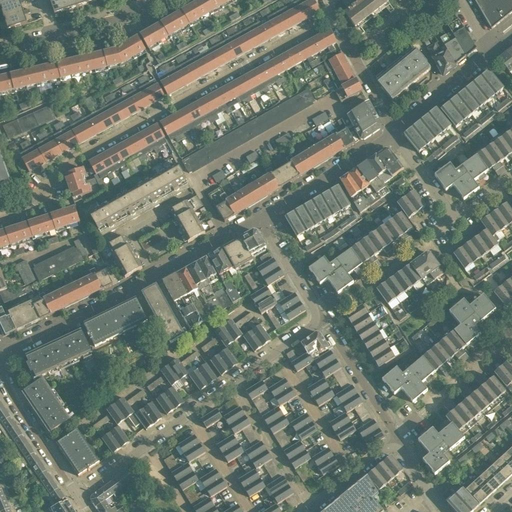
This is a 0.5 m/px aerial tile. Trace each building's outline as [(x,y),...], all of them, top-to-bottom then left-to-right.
[(0,0),(0,6),(1,9),(1,8),(20,2),(20,1),(19,0),(0,0)] [(24,13),(23,12),(21,5),(27,3),(25,0),(22,0),(20,1),(20,2),(1,8),(3,12),(2,12),(4,20),(5,19),(24,13)] [(49,0),(55,15),(66,11),(62,0),(49,0)] [(62,0),(66,11),(77,8),(74,0),(62,0)] [(199,0),(192,4),(202,21),(238,0),(199,0)] [(303,22),(311,17),(302,0),(299,0),(293,4),(303,22)] [(313,0),(302,0),(311,17),(320,12),(313,0)] [(365,33),(364,33),(361,28),(373,18),(360,1),(356,4),(352,0),(344,0),(342,1),(349,10),(344,14),(361,36),(365,33)] [(361,0),(360,1),(373,18),(386,9),(390,14),(394,11),(385,0),(361,0)] [(511,0),(474,0),(492,30),(511,12),(511,0)] [(141,36),(149,49),(150,51),(162,45),(172,39),(202,21),(192,4),(140,35),(141,36)] [(293,4),(285,8),(295,26),(303,22),(293,4)] [(286,31),(295,26),(285,8),(276,13),(286,31)] [(5,19),(6,23),(5,23),(8,30),(27,24),(25,16),(30,14),(29,10),(23,12),(24,13),(5,19)] [(267,18),(270,23),(278,36),(286,31),(276,13),(267,18)] [(451,32),(455,40),(466,58),(467,58),(477,50),(458,20),(447,27),(451,32)] [(259,22),(251,27),(261,45),(269,40),(262,27),(259,22)] [(269,40),(278,36),(270,23),(262,27),(269,40)] [(252,50),(261,45),(251,27),(242,31),(252,50)] [(466,59),(466,58),(455,40),(450,43),(446,35),(440,27),(435,30),(437,35),(456,67),(457,66),(458,66),(459,65),(460,64),(463,61),(464,60),(464,59),(466,59)] [(328,48),(327,48),(330,53),(332,57),(337,55),(332,46),(336,43),(329,30),(321,35),(328,48)] [(242,31),(234,36),(244,54),(252,50),(242,31)] [(320,52),(327,48),(328,48),(321,35),(312,39),(320,52)] [(449,73),(456,67),(437,35),(429,39),(433,46),(449,73)] [(236,59),(244,54),(234,36),(226,41),(236,59)] [(136,59),(146,54),(137,37),(127,44),(135,57),(136,59)] [(311,57),(320,52),(312,39),(304,44),(311,57)] [(226,41),(217,45),(227,63),(236,59),(226,41)] [(136,59),(135,57),(127,44),(116,50),(122,65),(123,67),(124,66),(136,59)] [(316,66),(314,61),(311,57),(304,44),(296,49),(303,62),(307,59),(312,69),(316,66)] [(219,68),(227,63),(217,45),(209,50),(219,68)] [(433,59),(439,71),(442,75),(445,76),(449,73),(433,46),(427,49),(433,59)] [(287,53),(294,66),(303,62),(296,49),(287,53)] [(394,64),(395,66),(411,86),(430,70),(425,64),(427,62),(417,49),(415,51),(413,51),(412,49),(405,55),(407,57),(403,60),(401,58),(394,64)] [(123,67),(122,65),(116,50),(81,58),(86,76),(120,68),(123,67)] [(200,55),(210,73),(219,68),(209,50),(200,55)] [(279,58),(286,71),(294,66),(287,53),(279,58)] [(501,63),(510,74),(511,71),(511,60),(505,53),(498,59),(501,63)] [(329,62),(324,64),(328,72),(347,63),(342,54),(328,61),(329,62)] [(202,77),(210,73),(200,55),(192,59),(202,77)] [(81,58),(0,77),(0,96),(63,81),(86,76),(81,58)] [(277,76),(278,75),(286,71),(279,58),(270,63),(277,76)] [(192,59),(183,64),(193,82),(202,77),(192,59)] [(262,67),(272,85),(276,83),(278,87),(283,85),(280,81),(278,75),(277,76),(270,63),(262,67)] [(328,72),(333,81),(351,71),(347,63),(328,72)] [(193,82),(183,64),(175,69),(185,87),(193,82)] [(393,101),(411,86),(395,66),(394,64),(386,70),(388,72),(384,75),(383,73),(376,79),(377,81),(377,82),(393,101)] [(253,72),(265,94),(269,92),(267,88),(269,87),(271,91),(274,90),(272,85),(262,67),(253,72)] [(175,69),(167,73),(177,91),(185,87),(175,69)] [(333,81),(338,90),(356,80),(351,71),(333,81)] [(245,77),(255,95),(259,92),(261,96),(265,94),(253,72),(245,77)] [(489,72),(473,85),(487,103),(503,90),(489,72)] [(168,96),(177,91),(167,73),(158,78),(168,96)] [(250,97),(255,95),(245,77),(237,81),(249,103),(252,101),(250,97)] [(155,80),(146,85),(156,102),(164,97),(155,80)] [(362,91),(356,80),(338,90),(335,91),(341,103),(362,91)] [(228,86),(238,104),(243,101),(245,105),(249,103),(237,81),(228,86)] [(146,85),(138,89),(147,107),(156,102),(146,85)] [(471,116),(487,103),(473,85),(457,98),(471,116)] [(234,106),(238,104),(228,86),(220,91),(232,112),(236,110),(234,106)] [(138,89),(129,94),(139,111),(147,107),(138,89)] [(308,90),(297,96),(304,108),(315,102),(314,100),(308,90)] [(211,95),(221,113),(226,111),(228,115),(232,112),(220,91),(211,95)] [(129,94),(121,99),(130,116),(139,111),(129,94)] [(217,116),(221,113),(211,95),(203,100),(215,122),(219,120),(217,116)] [(304,108),(297,96),(287,102),(294,114),(304,108)] [(441,110),(456,129),(471,116),(457,98),(441,110)] [(121,99),(112,103),(122,121),(130,116),(121,99)] [(194,104),(204,122),(209,120),(211,124),(215,122),(203,100),(194,104)] [(344,124),(346,128),(348,131),(354,128),(360,140),(364,141),(364,140),(380,129),(381,126),(369,101),(368,102),(347,115),(348,116),(341,119),(337,121),(340,126),(344,124)] [(287,102),(276,108),(283,120),(294,114),(287,102)] [(112,103),(104,108),(114,125),(122,121),(112,103)] [(200,125),(204,122),(194,104),(186,109),(198,131),(202,129),(200,125)] [(56,119),(50,106),(3,126),(9,140),(56,119)] [(104,108),(95,113),(105,130),(114,125),(104,108)] [(283,120),(276,108),(266,114),(273,126),(283,120)] [(178,114),(187,132),(192,129),(194,133),(198,131),(186,109),(178,114)] [(436,109),(420,122),(435,140),(451,128),(436,109)] [(95,113),(87,117),(97,135),(105,130),(95,113)] [(187,132),(178,114),(169,118),(181,140),(189,136),(187,132)] [(266,114),(255,120),(262,132),(273,126),(266,114)] [(87,117),(79,122),(88,139),(97,135),(87,117)] [(161,123),(170,141),(175,139),(177,142),(181,140),(169,118),(161,123)] [(262,132),(255,120),(245,126),(252,138),(262,132)] [(79,122),(70,127),(80,144),(88,139),(79,122)] [(324,126),(329,134),(335,130),(330,122),(324,126)] [(419,153),(435,140),(420,122),(404,135),(419,153)] [(62,131),(71,149),(80,144),(70,127),(67,128),(66,125),(64,126),(61,128),(60,128),(62,131)] [(157,125),(148,130),(160,152),(164,150),(162,146),(167,143),(157,125)] [(245,126),(235,132),(241,144),(252,138),(245,126)] [(324,140),(325,142),(334,157),(355,144),(347,131),(348,131),(346,128),(345,128),(346,130),(339,135),(336,130),(331,133),(332,135),(324,140)] [(511,135),(507,129),(491,141),(504,160),(509,157),(511,160),(511,135)] [(140,135),(150,153),(155,150),(156,154),(160,152),(148,130),(140,135)] [(71,149),(62,131),(53,136),(63,153),(71,149)] [(241,144),(235,132),(224,138),(231,150),(241,144)] [(140,135),(132,139),(144,161),(148,159),(146,155),(150,153),(140,135)] [(53,136),(45,141),(54,158),(63,153),(53,136)] [(275,141),(279,148),(286,144),(282,137),(275,141)] [(231,150),(224,138),(214,144),(221,156),(231,150)] [(123,144),(133,162),(138,159),(140,163),(144,161),(132,139),(123,144)] [(281,170),(290,183),(334,157),(325,142),(324,140),(300,154),(292,158),(291,157),(286,160),(289,165),(281,170)] [(45,141),(36,145),(46,163),(54,158),(45,141)] [(500,163),(504,160),(491,141),(474,153),(477,157),(488,172),(492,169),(498,177),(505,171),(500,163)] [(123,144),(115,149),(127,170),(131,168),(129,164),(133,162),(123,144)] [(221,156),(214,144),(203,150),(210,162),(221,156)] [(36,145),(28,150),(37,167),(46,163),(36,145)] [(115,149),(106,153),(116,171),(121,169),(123,172),(127,170),(115,149)] [(37,167),(28,150),(19,155),(29,172),(37,167)] [(203,150),(193,156),(200,168),(210,162),(203,150)] [(386,150),(377,156),(388,171),(392,177),(403,169),(389,151),(389,150),(386,150)] [(0,189),(11,185),(0,153),(0,189)] [(106,153),(98,158),(108,176),(110,179),(114,177),(112,173),(116,171),(106,153)] [(200,168),(193,156),(182,161),(189,174),(200,168)] [(378,177),(388,171),(377,156),(367,162),(378,177)] [(473,183),(488,172),(477,157),(455,173),(450,165),(445,169),(443,167),(437,171),(439,173),(435,176),(446,191),(453,186),(464,200),(478,190),(473,183)] [(106,188),(105,186),(101,179),(108,176),(98,158),(89,163),(96,175),(94,176),(102,190),(106,188)] [(367,162),(357,169),(382,205),(386,202),(383,198),(389,192),(383,184),(387,182),(383,177),(379,179),(378,177),(367,162)] [(190,187),(178,165),(155,178),(168,200),(189,188),(190,187)] [(250,170),(247,166),(241,170),(243,174),(250,170)] [(86,176),(83,169),(67,175),(68,179),(66,180),(69,187),(84,182),(82,177),(86,176)] [(290,183),(281,170),(274,174),(271,169),(266,172),(268,176),(246,189),(236,195),(245,210),(290,183)] [(373,211),(382,205),(357,169),(348,175),(373,211)] [(371,213),(373,211),(348,175),(340,180),(360,214),(368,208),(371,213)] [(117,178),(110,181),(114,187),(120,183),(117,178)] [(168,200),(155,178),(133,190),(146,212),(168,200)] [(401,179),(395,183),(398,187),(404,183),(401,179)] [(84,182),(69,187),(74,203),(82,200),(80,196),(91,192),(89,186),(86,187),(84,182)] [(398,187),(395,183),(389,188),(392,192),(398,187)] [(338,187),(321,198),(332,218),(350,207),(338,187)] [(228,200),(221,188),(208,195),(224,223),(245,210),(236,195),(228,200)] [(146,212),(133,190),(112,202),(124,224),(146,212)] [(414,191),(405,198),(417,213),(425,207),(414,191)] [(174,220),(175,221),(193,211),(203,206),(197,196),(170,211),(174,220)] [(315,228),(332,218),(321,198),(303,208),(315,228)] [(408,219),(417,213),(405,198),(397,204),(408,219)] [(124,224),(112,202),(89,215),(99,231),(102,237),(124,224)] [(511,212),(506,204),(498,210),(509,225),(511,223),(511,212)] [(80,226),(80,223),(74,208),(40,219),(46,237),(80,226)] [(285,218),(297,238),(315,228),(303,208),(285,218)] [(398,210),(381,223),(395,242),(400,239),(406,246),(413,241),(407,233),(412,230),(398,210)] [(500,232),(509,225),(498,210),(489,216),(500,232)] [(182,235),(187,242),(188,244),(205,233),(193,211),(175,221),(180,230),(179,230),(178,233),(179,235),(181,235),(182,235)] [(492,237),(500,232),(489,216),(481,222),(486,230),(489,234),(490,234),(492,237)] [(0,251),(46,237),(40,219),(0,232),(0,251)] [(373,229),(365,235),(379,254),(384,251),(389,258),(397,253),(391,245),(395,242),(381,223),(373,229)] [(358,226),(351,231),(356,237),(362,232),(358,226)] [(89,232),(87,228),(82,229),(84,234),(94,255),(96,260),(100,258),(98,254),(98,253),(89,232)] [(498,245),(492,237),(490,234),(489,234),(486,230),(478,236),(490,252),(498,245)] [(253,231),(240,239),(249,255),(265,246),(257,232),(253,231)] [(379,254),(365,235),(348,247),(351,251),(362,266),(367,263),(372,270),(380,265),(374,257),(379,254)] [(478,236),(470,242),(481,258),(490,252),(478,236)] [(106,260),(112,257),(130,247),(124,237),(107,246),(101,250),(106,260)] [(333,244),(337,249),(345,243),(342,238),(333,244)] [(74,242),(77,248),(82,259),(87,256),(79,239),(74,242)] [(252,259),(249,255),(240,239),(223,249),(234,268),(236,271),(253,261),(252,258),(252,259)] [(470,242),(462,248),(473,264),(481,258),(470,242)] [(511,247),(509,243),(502,248),(505,252),(511,247)] [(135,255),(130,247),(112,257),(125,279),(142,269),(137,260),(138,259),(139,257),(138,255),(136,254),(135,255)] [(82,259),(77,248),(66,254),(72,266),(83,261),(82,259)] [(465,270),(473,264),(462,248),(453,255),(465,270)] [(208,257),(224,284),(227,290),(226,292),(232,304),(242,298),(249,294),(240,278),(236,280),(241,290),(236,292),(230,281),(230,280),(226,273),(234,268),(223,249),(208,257)] [(262,262),(265,260),(271,256),(266,249),(258,254),(262,262)] [(352,274),(362,266),(351,251),(344,256),(341,252),(333,257),(336,261),(330,266),(324,259),(309,270),(320,285),(327,280),(338,295),(353,283),(356,280),(352,274)] [(61,272),(72,266),(66,254),(55,259),(61,272)] [(430,255),(430,254),(426,254),(411,265),(422,280),(426,286),(434,280),(444,273),(430,255)] [(503,256),(496,261),(499,264),(505,260),(503,256)] [(196,264),(208,286),(211,284),(219,280),(207,258),(196,264)] [(50,277),(61,272),(55,259),(44,264),(50,277)] [(257,269),(262,278),(279,268),(273,259),(257,269)] [(26,261),(16,266),(25,286),(36,280),(26,261)] [(499,264),(496,261),(490,266),(492,269),(499,264)] [(50,277),(44,264),(33,269),(40,282),(50,277)] [(222,310),(213,294),(208,286),(196,264),(186,269),(198,291),(205,303),(208,307),(212,315),(222,310)] [(402,271),(413,286),(422,280),(411,265),(402,271)] [(41,302),(33,306),(40,321),(113,285),(118,282),(109,267),(105,269),(106,271),(97,275),(95,270),(89,272),(92,277),(55,294),(53,292),(50,293),(48,289),(42,292),(43,295),(39,297),(41,302)] [(284,277),(279,268),(262,278),(268,287),(284,277)] [(486,268),(480,273),(482,276),(489,272),(486,268)] [(186,269),(176,275),(203,323),(213,317),(212,315),(208,307),(204,310),(199,301),(196,302),(192,294),(198,291),(186,269)] [(405,293),(413,286),(402,271),(394,278),(405,293)] [(482,276),(480,273),(473,277),(476,281),(482,276)] [(245,277),(250,286),(254,283),(249,274),(245,277)] [(187,334),(203,323),(176,275),(163,282),(188,327),(184,329),(187,334)] [(385,284),(396,299),(405,293),(394,278),(385,284)] [(511,298),(511,282),(508,278),(505,280),(507,282),(502,287),(511,298)] [(255,294),(260,292),(257,288),(254,283),(250,286),(255,294)] [(388,305),(396,299),(385,284),(377,290),(388,305)] [(156,286),(142,294),(170,343),(170,344),(184,336),(187,334),(184,329),(181,331),(156,286)] [(250,297),(256,306),(272,296),(266,287),(260,292),(255,294),(250,297)] [(506,308),(511,302),(511,298),(502,287),(494,293),(506,308)] [(232,304),(226,292),(223,288),(213,294),(222,310),(223,311),(232,304)] [(430,292),(433,297),(440,292),(437,288),(430,292)] [(27,294),(25,289),(13,294),(10,289),(7,290),(5,290),(10,301),(10,302),(27,294)] [(0,292),(0,294),(4,304),(10,301),(5,290),(0,292)] [(427,301),(433,297),(430,292),(424,297),(427,301)] [(278,304),(284,313),(300,303),(295,294),(278,304)] [(277,305),(272,296),(256,306),(258,311),(261,315),(266,312),(270,310),(277,305)] [(381,303),(377,296),(373,299),(377,306),(381,303)] [(454,332),(467,346),(480,335),(475,328),(495,311),(483,296),(469,307),(464,301),(449,313),(461,326),(454,332)] [(101,316),(84,324),(95,347),(112,339),(117,336),(119,335),(125,332),(130,330),(131,329),(141,324),(147,321),(136,299),(118,307),(101,316)] [(419,300),(413,305),(416,309),(422,305),(419,300)] [(9,317),(16,332),(40,321),(33,306),(31,302),(8,313),(9,314),(8,315),(9,317)] [(305,312),(300,303),(284,313),(290,322),(305,312)] [(6,337),(16,332),(9,317),(6,318),(2,308),(1,308),(0,304),(0,328),(2,336),(6,337)] [(346,315),(351,324),(367,314),(362,305),(346,315)] [(410,314),(416,309),(413,305),(407,309),(410,314)] [(379,309),(384,316),(387,314),(383,307),(379,309)] [(406,316),(405,315),(401,309),(397,312),(394,308),(391,310),(400,321),(406,316)] [(266,312),(271,321),(275,318),(270,310),(266,312)] [(251,313),(243,319),(246,323),(254,317),(251,313)] [(351,324),(357,333),(373,323),(367,314),(351,324)] [(392,321),(387,314),(384,316),(388,323),(392,321)] [(280,327),(275,318),(271,321),(276,329),(280,327)] [(235,325),(238,328),(241,326),(246,323),(243,319),(235,325)] [(232,320),(223,327),(234,342),(243,336),(241,334),(238,328),(235,325),(232,320)] [(357,333),(362,342),(378,332),(373,323),(357,333)] [(390,326),(394,333),(398,331),(394,324),(390,326)] [(252,331),(263,347),(271,341),(260,325),(252,331)] [(215,333),(218,337),(221,341),(226,348),(227,347),(228,350),(236,344),(234,342),(223,327),(215,333)] [(462,350),(467,346),(454,332),(451,328),(435,342),(451,360),(455,356),(461,364),(468,358),(462,350)] [(81,331),(59,341),(70,364),(91,353),(81,331)] [(254,353),(263,347),(252,331),(243,337),(254,353)] [(403,338),(398,331),(394,333),(399,340),(403,338)] [(362,342),(368,350),(384,340),(378,332),(362,342)] [(301,345),(307,354),(311,360),(314,358),(314,357),(316,355),(314,353),(316,351),(313,346),(323,340),(320,334),(316,334),(301,345)] [(218,337),(209,343),(212,347),(221,341),(218,337)] [(329,349),(323,340),(313,346),(316,351),(314,353),(316,355),(314,357),(314,358),(329,349)] [(368,350),(373,359),(389,349),(384,340),(368,350)] [(59,341),(37,351),(48,374),(70,364),(59,341)] [(409,349),(405,341),(401,344),(405,351),(409,349)] [(420,355),(423,358),(435,373),(439,369),(445,377),(452,371),(446,364),(451,360),(435,342),(420,355)] [(204,353),(212,347),(209,343),(201,349),(204,353)] [(227,349),(219,355),(230,370),(238,364),(227,349)] [(314,362),(319,369),(335,359),(329,349),(314,358),(311,360),(312,363),(314,362)] [(389,349),(373,359),(379,368),(395,358),(389,349)] [(49,377),(48,374),(37,351),(20,359),(24,366),(27,365),(36,384),(43,380),(49,377)] [(312,363),(311,360),(307,354),(297,360),(292,351),(286,355),(292,363),(291,363),(297,373),(312,363)] [(189,358),(192,362),(200,356),(197,352),(189,358)] [(221,377),(230,370),(219,355),(210,361),(221,377)] [(183,367),(192,362),(189,358),(181,364),(183,367)] [(423,358),(409,370),(403,376),(397,369),(382,381),(394,395),(401,389),(413,403),(427,391),(424,388),(421,384),(425,382),(435,373),(423,358)] [(169,365),(180,381),(189,375),(183,367),(181,364),(178,359),(169,365)] [(341,369),(335,359),(319,369),(325,379),(333,375),(335,379),(344,374),(341,369)] [(502,366),(511,378),(511,361),(510,360),(502,366)] [(206,364),(197,370),(209,386),(217,379),(206,364)] [(171,387),(180,381),(169,365),(161,372),(164,376),(166,380),(171,387)] [(506,388),(511,383),(511,378),(502,366),(494,373),(506,388)] [(209,386),(197,370),(189,376),(200,392),(209,386)] [(335,379),(338,383),(346,378),(344,374),(335,379)] [(482,388),(477,391),(493,410),(508,396),(493,378),(489,382),(482,375),(475,381),(482,388)] [(166,380),(164,376),(155,382),(158,386),(166,380)] [(346,378),(338,383),(340,387),(349,382),(346,378)] [(269,389),(274,398),(290,388),(285,379),(269,389)] [(313,398),(329,388),(324,379),(307,390),(313,398)] [(57,400),(43,380),(36,384),(22,393),(36,414),(57,400)] [(147,388),(150,392),(150,391),(152,394),(156,392),(154,389),(158,386),(155,382),(147,388)] [(252,401),(255,405),(263,400),(260,395),(268,391),(262,382),(246,392),(252,401)] [(336,396),(341,405),(357,395),(352,386),(351,386),(349,382),(340,387),(343,391),(336,396)] [(173,388),(164,394),(175,409),(184,403),(173,388)] [(296,397),(290,388),(274,398),(280,407),(296,397)] [(335,397),(329,388),(313,398),(319,407),(335,397)] [(477,423),(493,410),(477,391),(473,395),(467,388),(460,393),(466,401),(462,405),(477,423)] [(135,397),(138,400),(146,395),(143,391),(135,397)] [(167,416),(175,409),(164,394),(156,400),(167,416)] [(363,404),(357,395),(341,405),(347,414),(354,409),(357,413),(365,408),(363,404)] [(129,406),(138,400),(135,397),(126,403),(129,406)] [(135,414),(129,406),(126,403),(123,398),(115,404),(126,420),(135,414)] [(86,399),(81,402),(85,408),(90,405),(86,399)] [(226,404),(228,409),(237,403),(234,399),(226,404)] [(71,420),(70,419),(57,400),(36,414),(50,434),(52,432),(53,435),(68,425),(66,423),(71,420)] [(266,404),(263,400),(255,405),(257,409),(266,404)] [(446,418),(451,425),(455,429),(455,428),(462,436),(477,423),(462,405),(457,408),(451,401),(444,407),(450,414),(446,418)] [(152,403),(143,409),(154,425),(163,418),(152,403)] [(223,418),(229,427),(245,417),(239,408),(237,403),(228,409),(231,413),(223,418)] [(117,426),(126,420),(115,404),(106,411),(109,415),(112,419),(117,426)] [(257,409),(260,413),(268,408),(266,404),(257,409)] [(0,424),(11,417),(5,408),(0,410),(0,424)] [(262,418),(268,427),(284,416),(278,408),(271,412),(268,408),(260,413),(262,417),(262,418)] [(357,413),(359,417),(368,412),(365,408),(357,413)] [(154,425),(143,409),(135,415),(146,431),(154,425)] [(217,410),(201,420),(206,429),(222,419),(217,410)] [(368,412),(359,417),(362,422),(370,416),(368,412)] [(290,424),(296,433),(312,423),(306,414),(290,424)] [(329,424),(335,433),(351,423),(345,414),(329,424)] [(112,419),(109,415),(101,421),(104,425),(112,419)] [(289,425),(284,416),(268,427),(273,435),(274,435),(276,439),(285,434),(282,430),(289,425)] [(357,431),(363,439),(379,429),(373,420),(373,421),(370,416),(362,422),(365,426),(357,431)] [(0,428),(4,435),(17,426),(11,417),(0,424),(0,428)] [(245,417),(229,427),(235,435),(242,431),(245,435),(253,430),(250,426),(251,425),(245,417)] [(96,431),(104,425),(101,421),(93,427),(96,431)] [(318,432),(312,423),(296,433),(301,442),(318,432)] [(356,432),(351,423),(335,433),(340,442),(356,432)] [(455,429),(451,425),(442,433),(438,436),(434,431),(432,429),(418,441),(430,455),(423,461),(435,475),(449,463),(444,456),(464,439),(462,436),(455,428),(455,429)] [(23,435),(17,426),(4,435),(9,441),(5,444),(7,446),(23,435)] [(119,427),(110,433),(121,448),(130,442),(119,427)] [(385,438),(379,429),(363,439),(368,448),(369,448),(385,438)] [(56,444),(68,461),(89,447),(78,430),(56,444)] [(245,435),(247,439),(256,434),(253,430),(245,435)] [(113,454),(121,448),(110,433),(102,439),(113,454)] [(258,438),(256,434),(247,439),(250,443),(258,438)] [(287,439),(285,434),(276,439),(279,444),(287,439)] [(11,445),(16,452),(29,444),(23,435),(7,446),(8,447),(11,445)] [(178,446),(184,455),(200,445),(194,436),(178,446)] [(217,446),(222,455),(238,445),(233,436),(217,446)] [(245,452),(250,461),(267,451),(261,442),(258,438),(250,443),(253,447),(245,452)] [(279,444),(281,448),(290,443),(287,439),(279,444)] [(284,452),(289,461),(305,451),(300,442),(292,447),(290,443),(281,448),(284,452)] [(35,453),(29,444),(16,452),(12,455),(14,457),(18,455),(21,459),(17,461),(19,464),(35,453)] [(205,454),(200,445),(184,455),(189,464),(205,454)] [(244,454),(238,445),(222,455),(228,464),(244,454)] [(89,447),(68,461),(78,477),(88,471),(88,472),(90,471),(89,470),(100,463),(89,447)] [(370,451),(369,448),(368,448),(359,454),(362,458),(370,451)] [(312,459),(318,468),(334,458),(328,449),(312,459)] [(267,451),(250,461),(256,470),(264,465),(266,470),(275,464),(272,460),(267,451)] [(311,460),(305,451),(289,461),(295,470),(298,474),(306,469),(303,465),(311,460)] [(23,463),(28,470),(41,462),(35,453),(19,464),(20,465),(23,463)] [(511,473),(511,460),(506,453),(499,459),(511,473)] [(164,461),(167,465),(175,460),(172,456),(164,461)] [(391,456),(383,463),(395,477),(403,471),(391,456)] [(334,458),(318,468),(323,476),(330,472),(339,467),(334,458)] [(507,481),(511,475),(511,473),(499,459),(493,466),(507,481)] [(167,465),(169,469),(177,464),(175,460),(167,465)] [(47,471),(41,462),(28,470),(33,477),(29,479),(31,482),(47,471)] [(383,463),(375,470),(387,484),(395,477),(383,463)] [(177,464),(169,469),(172,473),(171,474),(177,483),(193,473),(188,464),(180,468),(177,464)] [(269,474),(277,469),(275,464),(266,470),(269,474)] [(500,487),(507,481),(493,466),(486,472),(500,487)] [(129,489),(139,481),(131,467),(120,475),(129,489)] [(280,473),(277,469),(269,474),(271,478),(280,473)] [(309,473),(306,469),(298,474),(301,478),(309,473)] [(200,480),(205,489),(221,479),(216,470),(200,480)] [(238,480),(244,489),(260,479),(254,470),(238,480)] [(379,491),(387,484),(375,470),(367,476),(372,485),(373,484),(379,491)] [(35,481),(40,488),(53,480),(47,471),(31,482),(32,483),(35,481)] [(493,493),(500,487),(486,472),(479,478),(493,493)] [(199,482),(193,473),(177,483),(183,492),(183,491),(186,496),(194,490),(191,486),(199,482)] [(267,487),(272,496),(288,486),(283,477),(282,477),(280,473),(271,478),(274,482),(267,487)] [(301,478),(303,483),(311,478),(309,473),(301,478)] [(110,482),(119,496),(129,489),(120,475),(110,482)] [(382,511),(375,504),(373,500),(378,495),(372,485),(367,476),(354,487),(347,492),(347,493),(331,507),(330,507),(324,511),(382,511)] [(5,485),(2,478),(0,478),(0,490),(9,486),(9,484),(5,485)] [(487,499),(493,493),(479,478),(473,484),(487,499)] [(221,479),(205,489),(211,498),(227,488),(221,479)] [(266,488),(260,479),(244,489),(249,498),(266,488)] [(59,489),(53,480),(40,488),(45,495),(41,497),(43,499),(59,489)] [(119,496),(110,482),(101,489),(107,500),(114,495),(116,498),(119,496)] [(407,491),(413,486),(409,482),(403,487),(407,491)] [(478,507),(487,499),(473,484),(466,490),(465,491),(478,507)] [(0,490),(0,501),(10,497),(7,490),(10,488),(9,486),(0,490)] [(288,486),(272,496),(278,505),(285,500),(288,504),(296,499),(293,495),(294,495),(288,486)] [(407,491),(403,487),(397,492),(401,496),(407,491)] [(56,504),(65,498),(59,489),(43,499),(44,501),(47,499),(52,506),(56,504)] [(105,501),(106,501),(107,500),(101,489),(91,496),(90,500),(95,508),(105,501)] [(455,511),(472,511),(478,507),(465,491),(462,489),(447,503),(455,511)] [(188,500),(196,495),(194,490),(186,496),(188,500)] [(199,499),(196,495),(188,500),(191,504),(199,499)] [(397,500),(396,498),(394,495),(387,501),(391,505),(397,500)] [(13,504),(10,497),(0,501),(0,511),(18,505),(17,503),(13,504)] [(199,499),(191,504),(193,508),(195,511),(207,511),(215,507),(209,498),(202,503),(199,499)] [(299,503),(296,499),(288,504),(290,508),(299,503)] [(52,511),(66,511),(73,509),(67,501),(49,510),(49,511),(50,511),(52,511)] [(105,501),(95,508),(98,511),(107,511),(111,510),(111,509),(106,501),(105,501)]
